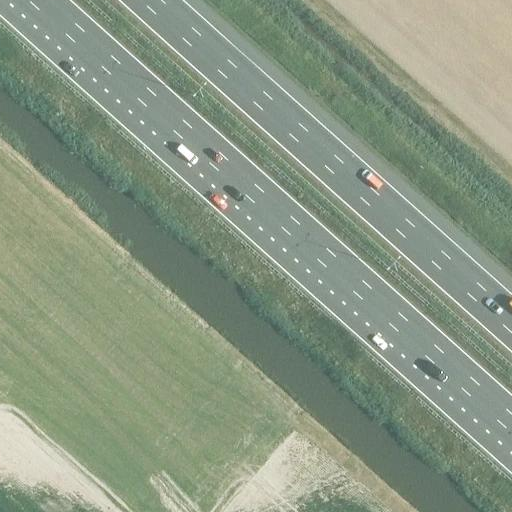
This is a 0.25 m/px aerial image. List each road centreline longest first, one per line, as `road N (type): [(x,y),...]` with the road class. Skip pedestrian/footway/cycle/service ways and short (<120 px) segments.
road 1 (motorway): [(36,0),(511,424)]
road 2 (motorway): [(511,322),(155,0)]
